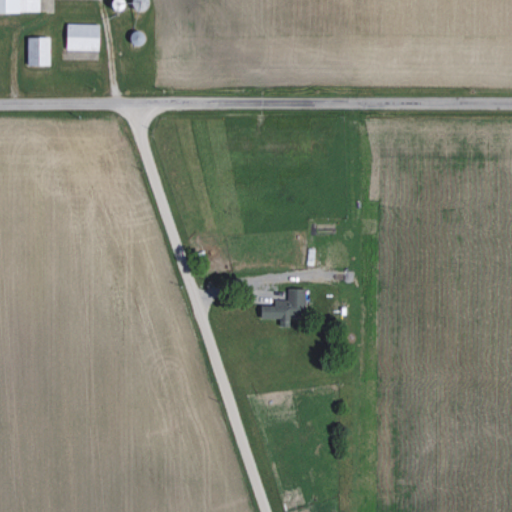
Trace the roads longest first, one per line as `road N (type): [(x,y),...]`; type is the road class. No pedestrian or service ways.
road 1 (residential): [(0,103),(511,104)]
road 2 (residential): [(262,511),(142,145),(136,104)]
